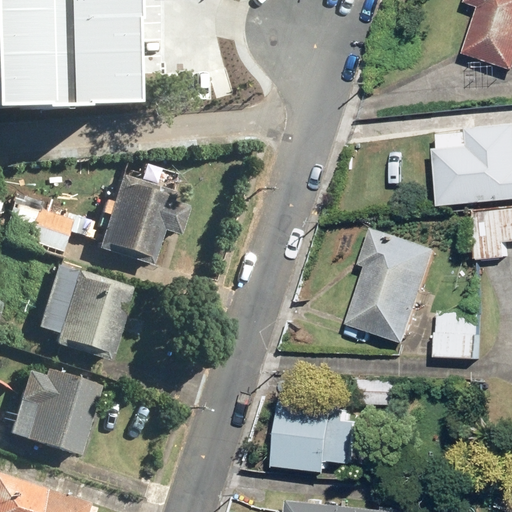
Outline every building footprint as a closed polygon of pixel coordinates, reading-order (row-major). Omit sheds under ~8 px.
[(109,0),(0,0),(0,98),(112,95),(109,0)] [(511,0),(468,0),(468,3),(481,7),(466,54),(511,68),(511,0)] [(511,199),(511,123),(469,127),(471,145),(438,148),(443,205),(511,199)] [(167,202),(171,190),(117,173),(94,248),(148,264),(159,230),(176,235),(184,207),(167,202)] [(511,239),(511,205),(474,209),(479,259),(507,257),(505,240),(511,239)] [(60,252),(71,218),(34,206),(23,239),(60,252)] [(407,342),(438,248),(373,226),(361,264),(367,266),(348,323),(407,342)] [(105,360),(129,286),(72,269),(49,343),(105,360)] [(476,357),(477,311),(440,309),(438,356),(476,357)] [(75,454),(96,386),(42,369),(40,374),(24,369),(15,398),(31,403),(21,437),(75,454)] [(398,385),(355,384),(354,408),(397,409),(398,385)] [(329,470),(337,405),(286,399),(278,464),(329,470)] [(83,511),(87,503),(0,474),(0,511),(83,511)] [(403,511),(290,500),(288,511),(403,511)]
